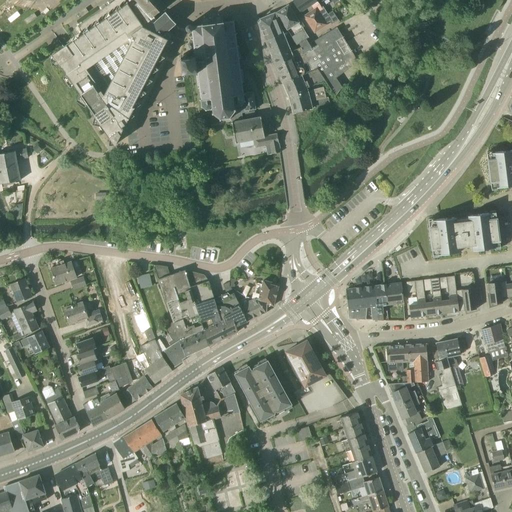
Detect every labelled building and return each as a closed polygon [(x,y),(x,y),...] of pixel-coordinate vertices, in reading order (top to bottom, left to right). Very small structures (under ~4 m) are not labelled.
[(129,119),(145,89),(173,35),(169,31),(176,24),(166,12),(157,20),(154,17),(166,6),(161,1),(162,0),(116,0),(79,26),(84,34),(53,55),(50,57),(53,67),(60,65),(67,75),(64,78),(70,88),(74,85),(81,95),(77,101),(85,107),(88,105),(95,116),(93,124),(100,126),(101,125),(110,137),(110,145),(115,145),(122,133),(122,134),(124,132),(126,130),(128,128),(130,126),(132,123),(133,121),(129,119)] [(296,0),(293,2),(300,12),(317,1),(315,0),(296,0)] [(297,45),(299,44),(307,39),(309,38),(289,5),(277,13),(286,29),(287,29),(297,45)] [(332,11),(326,15),(320,5),(315,8),(316,10),(305,17),(315,32),(330,22),(332,24),(338,20),(332,11)] [(27,24),(37,17),(34,13),(24,20),(27,24)] [(282,31),(286,29),(277,13),(261,19),(260,19),(259,23),(262,31),(263,33),(264,36),(265,39),(282,32),(282,31)] [(201,19),(201,20),(202,25),(193,27),(192,26),(192,25),(191,25),(190,25),(188,25),(187,26),(187,28),(187,29),(187,31),(189,31),(190,32),(192,31),(193,39),(191,39),(192,40),(193,40),(194,42),(189,42),(187,45),(187,49),(190,51),(195,50),(195,51),(193,51),(193,53),(195,53),(196,55),(195,56),(188,57),(187,55),(186,54),(184,54),(182,56),(183,58),(181,57),(180,58),(181,59),(182,62),(183,63),(184,68),(183,69),(183,72),(182,74),(183,75),(184,73),(197,71),(198,72),(198,75),(196,75),(196,77),(197,77),(198,87),(198,88),(200,88),(201,99),(199,99),(200,101),(201,101),(202,106),(201,107),(202,108),(203,107),(206,109),(205,111),(207,111),(207,110),(210,109),(211,111),(212,110),(212,109),(213,107),(214,112),(212,113),(213,115),(214,114),(220,118),(220,120),(221,121),(222,119),(229,118),(230,119),(231,119),(232,122),(236,141),(235,141),(235,143),(236,142),(236,143),(238,143),(237,142),(253,139),(255,148),(266,146),(268,155),(281,152),(277,134),(266,136),(265,136),(264,129),(263,125),(262,118),(263,118),(263,117),(262,117),(261,116),(260,116),(260,117),(243,121),(242,113),(249,112),(249,111),(256,110),(254,92),(246,93),(244,93),(242,82),(244,82),(244,81),(242,70),(243,70),(242,69),(240,69),(240,68),(243,67),(243,66),(242,66),(242,62),(242,60),(239,60),(239,59),(241,59),(239,47),(239,45),(237,46),(236,34),(238,34),(238,33),(236,33),(234,22),(235,20),(234,20),(233,21),(224,22),(223,17),(222,17),(217,18),(217,17),(207,18),(207,19),(203,19),(201,19)] [(316,70),(325,81),(335,97),(343,87),(336,78),(358,61),(337,27),(315,41),(317,45),(312,49),(307,39),(299,44),(301,48),(299,49),(291,52),(289,48),(272,55),(273,57),(271,57),(274,64),(276,64),(280,75),(279,75),(282,82),(283,81),(284,83),(301,76),(316,70)] [(272,55),(289,48),(282,32),(265,39),(272,55)] [(284,83),(289,96),(307,88),(307,89),(325,81),(316,70),(301,76),(284,83)] [(294,113),(320,107),(330,104),(328,97),(326,97),(324,87),(308,91),(307,89),(307,88),(289,96),(294,113)] [(37,144),(32,148),(37,154),(42,150),(37,144)] [(27,149),(0,153),(0,181),(0,184),(20,181),(16,160),(28,158),(27,149)] [(511,150),(492,153),(493,159),(488,160),(491,182),(496,181),(497,188),(511,185),(511,150)] [(22,219),(20,214),(23,206),(12,209),(13,213),(15,213),(18,220),(22,219)] [(438,255),(460,252),(460,247),(463,246),(463,249),(470,248),(469,246),(472,245),(473,251),(500,247),(496,212),(469,216),(469,218),(456,220),(456,217),(434,220),(435,226),(429,227),(432,249),(438,249),(438,255)] [(77,277),(71,262),(65,265),(64,261),(58,263),(59,267),(51,269),(54,278),(53,278),(54,282),(55,282),(56,284),(77,277)] [(176,331),(185,357),(186,357),(208,347),(185,270),(171,275),(170,275),(168,268),(168,267),(153,265),(172,319),(173,322),(176,331)] [(185,270),(208,347),(210,346),(226,338),(218,316),(219,315),(215,299),(209,281),(204,275),(185,270)] [(140,275),(142,288),(154,285),(152,273),(140,275)] [(459,312),(458,301),(456,291),(455,276),(446,277),(449,300),(441,301),(443,314),(459,312)] [(74,289),(86,285),(83,278),(72,282),(74,289)] [(427,316),(443,314),(441,301),(439,278),(430,279),(433,302),(426,303),(427,316)] [(32,297),(28,286),(25,279),(10,284),(18,303),(32,297)] [(267,302),(267,307),(268,307),(272,305),(274,306),(279,287),(277,286),(278,284),(264,280),(262,285),(257,283),(253,298),(258,299),(267,302)] [(411,318),(427,316),(426,303),(423,280),(414,281),(417,304),(409,305),(411,318)] [(506,285),(506,281),(488,283),(491,304),(502,303),(500,286),(506,286),(506,285)] [(218,316),(226,338),(238,332),(236,327),(247,322),(240,307),(238,302),(231,288),(230,287),(230,282),(223,285),(226,294),(215,299),(219,315),(218,316)] [(389,305),(404,303),(402,283),(384,285),(386,305),(387,305),(387,307),(389,307),(389,305)] [(383,306),(386,305),(384,285),(374,286),(377,320),(384,321),(383,313),(384,313),(383,306)] [(372,320),(377,320),(374,286),(346,289),(349,319),(366,320),(366,308),(371,307),(372,320)] [(464,300),(465,311),(476,309),(474,288),(456,291),(458,301),(464,300)] [(249,297),(238,302),(240,307),(247,322),(267,313),(267,307),(267,302),(258,299),(253,298),(249,297)] [(37,310),(34,302),(15,310),(24,331),(10,338),(12,342),(26,336),(26,335),(39,329),(31,313),(37,310)] [(86,314),(86,312),(82,303),(64,309),(70,324),(80,320),(81,322),(86,320),(88,326),(103,321),(99,310),(86,314)] [(0,317),(1,319),(11,315),(7,307),(0,309),(0,317)] [(182,359),(185,357),(176,331),(173,322),(167,325),(170,335),(173,340),(169,343),(171,346),(165,350),(175,366),(183,361),(182,359)] [(502,334),(500,324),(499,324),(481,330),(485,344),(488,352),(505,347),(502,334)] [(173,370),(171,369),(163,357),(155,340),(152,329),(145,332),(149,342),(141,346),(144,354),(136,357),(145,370),(155,383),(155,382),(172,370),(172,371),(173,370)] [(49,348),(41,331),(21,341),(24,347),(32,344),(36,354),(49,348)] [(76,343),(80,353),(80,354),(97,348),(96,348),(95,342),(101,340),(99,335),(76,343)] [(453,356),(461,354),(457,339),(442,342),(456,387),(463,385),(456,360),(453,358),(453,356)] [(456,387),(442,342),(436,343),(438,350),(436,351),(438,361),(435,362),(437,370),(442,369),(443,375),(439,376),(442,387),(437,388),(444,411),(461,406),(456,387)] [(326,376),(324,371),(309,344),(300,348),(298,345),(286,352),(305,388),(307,387),(310,392),(297,399),(297,398),(296,399),(306,417),(334,407),(348,399),(329,372),(328,373),(329,374),(326,376)] [(402,383),(412,382),(428,382),(427,360),(426,344),(407,345),(408,361),(409,370),(407,370),(407,376),(402,377),(402,383)] [(403,361),(408,361),(407,345),(386,346),(387,362),(396,362),(396,371),(403,370),(403,361)] [(100,346),(96,348),(97,348),(80,354),(80,353),(77,354),(80,365),(81,365),(97,359),(95,353),(102,351),(100,346)] [(26,376),(13,347),(5,351),(18,379),(26,376)] [(489,355),(480,358),(485,377),(495,374),(489,355)] [(78,366),(81,376),(98,370),(96,365),(102,362),(101,358),(97,359),(81,365),(80,365),(78,366)] [(293,408),(268,361),(266,358),(258,362),(258,363),(253,366),(255,369),(251,371),(247,364),(239,368),(240,369),(235,372),(262,423),(267,420),(268,421),(276,417),(274,413),(278,411),(279,414),(284,411),(285,412),(293,408)] [(116,380),(119,387),(130,383),(123,364),(111,368),(115,381),(116,380)] [(109,366),(98,370),(81,376),(78,377),(82,387),(99,382),(97,376),(100,374),(101,376),(111,373),(109,366)] [(236,394),(223,368),(223,367),(208,375),(207,375),(215,391),(223,387),(224,389),(221,390),(225,398),(234,393),(235,394),(236,394)] [(134,385),(142,396),(153,388),(145,377),(134,385)] [(116,380),(115,381),(110,383),(113,392),(119,390),(116,380)] [(220,413),(218,406),(204,410),(202,401),(204,400),(202,389),(206,389),(203,381),(198,387),(186,392),(184,393),(181,395),(189,426),(194,445),(197,445),(200,447),(203,446),(207,459),(222,455),(218,442),(220,441),(214,419),(221,418),(220,413)] [(392,393),(395,401),(394,401),(395,401),(397,405),(417,397),(414,391),(408,394),(406,389),(414,385),(412,382),(402,383),(389,384),(389,385),(390,385),(391,387),(390,387),(392,393)] [(136,400),(142,396),(134,385),(123,393),(131,404),(136,400)] [(59,389),(54,391),(52,388),(49,386),(44,388),(43,392),(58,425),(56,426),(62,440),(78,433),(80,428),(75,417),(72,418),(59,389)] [(83,392),(86,399),(99,394),(97,387),(83,392)] [(125,409),(125,408),(117,393),(111,397),(109,394),(100,398),(100,397),(98,398),(108,419),(125,409)] [(240,413),(235,394),(234,393),(225,398),(224,398),(228,411),(233,410),(234,414),(240,413)] [(19,420),(35,415),(29,397),(14,402),(11,394),(3,397),(12,422),(19,420)] [(399,411),(399,412),(402,419),(405,418),(408,426),(422,420),(419,412),(420,411),(418,405),(419,404),(417,398),(417,397),(397,405),(399,411)] [(96,425),(108,419),(98,398),(91,401),(95,408),(87,412),(93,424),(94,424),(96,424),(96,425)] [(186,417),(177,403),(166,410),(175,424),(186,417)] [(175,424),(166,410),(154,416),(163,431),(175,424)] [(42,412),(37,414),(41,424),(46,423),(42,412)] [(344,428),(361,423),(357,412),(340,418),(344,428)] [(142,447),(146,453),(152,449),(150,446),(148,443),(162,434),(152,419),(135,430),(144,444),(144,445),(142,447)] [(420,429),(409,434),(417,453),(433,446),(431,439),(433,438),(436,439),(440,437),(433,419),(422,424),(422,423),(418,425),(420,429)] [(24,434),(19,420),(12,422),(20,439),(24,438),(29,451),(44,446),(38,430),(24,434)] [(347,439),(365,434),(361,423),(344,428),(347,439)] [(190,443),(187,431),(185,425),(175,431),(177,436),(178,437),(178,436),(181,445),(190,443)] [(310,439),(309,437),(306,427),(298,430),(299,442),(310,439)] [(134,452),(142,447),(144,445),(144,444),(135,430),(124,437),(134,452)] [(169,442),(178,437),(177,436),(175,431),(165,437),(169,442)] [(10,432),(0,435),(0,456),(15,451),(10,432)] [(347,439),(351,450),(368,445),(365,434),(347,439)] [(327,436),(320,438),(322,446),(329,444),(327,436)] [(124,437),(114,444),(119,453),(117,454),(122,473),(130,470),(129,465),(138,459),(134,452),(124,437)] [(163,438),(150,446),(152,449),(156,456),(157,455),(159,457),(167,452),(163,438)] [(425,472),(425,473),(440,467),(436,458),(447,453),(448,454),(454,451),(449,439),(443,442),(433,446),(417,453),(425,472)] [(502,450),(503,450),(501,441),(495,443),(496,447),(499,460),(504,459),(502,450)] [(351,450),(347,452),(350,463),(372,456),(368,445),(351,450)] [(499,460),(496,447),(491,448),(494,461),(499,460)] [(152,449),(146,453),(150,460),(156,456),(152,449)] [(93,473),(97,480),(101,477),(105,485),(114,483),(108,468),(101,470),(96,454),(96,453),(95,453),(95,454),(82,461),(89,475),(90,475),(93,473)] [(362,477),(377,472),(377,471),(372,457),(372,456),(350,463),(342,466),(347,482),(362,477)] [(94,483),(90,475),(89,475),(82,461),(76,464),(88,487),(94,483)] [(76,464),(55,475),(63,491),(75,484),(80,494),(77,495),(81,509),(93,506),(88,487),(76,464)] [(501,468),(502,468),(501,465),(495,466),(497,474),(491,475),(494,489),(505,487),(501,468)] [(511,485),(511,468),(511,466),(502,468),(501,468),(505,487),(511,485)] [(470,493),(483,488),(478,474),(472,476),(470,471),(464,473),(466,478),(465,478),(470,493)] [(368,495),(383,490),(379,477),(378,477),(377,472),(362,477),(347,482),(348,482),(347,482),(350,491),(365,486),(368,495)] [(46,493),(43,484),(39,475),(19,481),(27,506),(28,506),(47,499),(45,493),(46,493)] [(7,491),(6,491),(0,493),(0,511),(30,511),(31,511),(30,511),(28,506),(27,506),(19,481),(5,486),(7,491)] [(388,507),(385,495),(383,490),(368,495),(358,498),(359,502),(369,499),(372,508),(373,511),(388,507)] [(94,511),(93,506),(81,509),(77,495),(62,499),(65,511),(94,511)] [(481,511),(481,510),(487,508),(485,500),(473,504),(472,500),(467,502),(467,501),(453,506),(455,511),(458,511),(461,511),(481,511)]
